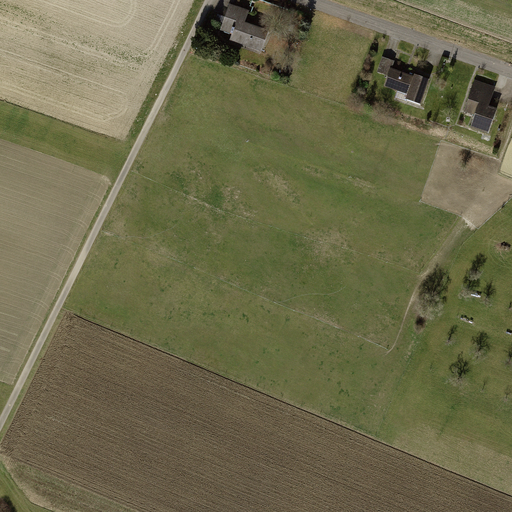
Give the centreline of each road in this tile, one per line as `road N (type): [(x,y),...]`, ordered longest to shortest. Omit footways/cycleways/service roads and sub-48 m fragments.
road 1 (track): [(210,0),(0,426)]
road 2 (unclassified): [(304,0),(511,71)]
